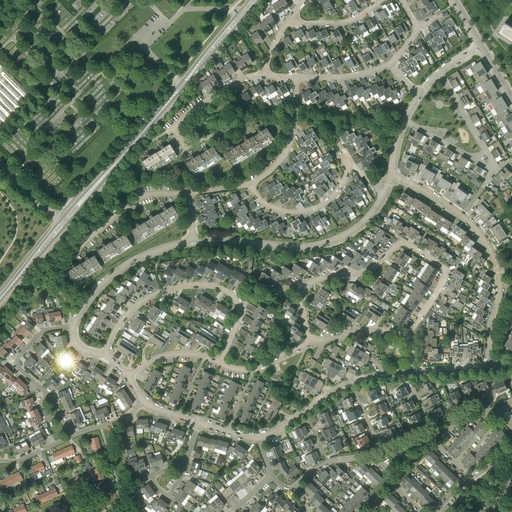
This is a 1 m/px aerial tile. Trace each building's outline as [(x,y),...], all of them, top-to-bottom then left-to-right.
[(284,11),(277,0),(275,0),(271,3),(270,3),(268,4),(270,8),(274,15),(277,13),(277,15),(284,11)] [(277,0),(284,11),(290,7),(285,0),(277,0)] [(346,0),(348,4),(344,6),(348,13),(352,11),(353,12),(359,9),(357,6),(354,0),(353,0),(346,0)] [(422,8),(429,3),(427,0),(420,0),(417,2),(420,9),(422,8)] [(329,1),(321,6),(324,12),(326,11),(328,14),(331,13),(332,15),(336,12),(329,1)] [(429,3),(422,8),(425,14),(431,11),(432,13),(438,10),(437,7),(434,8),(430,2),(429,3)] [(386,13),(388,16),(397,11),(400,10),(396,4),(394,5),(392,3),(386,6),(386,5),(382,7),(384,10),(386,13)] [(274,15),(270,8),(268,10),(271,16),(265,19),(266,21),(271,28),(277,24),(272,16),(274,15)] [(376,17),(378,20),(381,18),(382,20),(388,16),(386,13),(384,10),(379,13),(378,11),(374,14),(376,17)] [(443,21),(445,24),(446,26),(450,23),(452,27),(456,24),(451,17),(450,17),(448,15),(446,16),(447,19),(443,21)] [(378,20),(376,17),(371,20),(370,19),(366,21),(370,27),(373,25),(374,27),(380,24),(378,20)] [(271,28),(266,21),(260,24),(259,22),(256,23),(257,25),(261,31),(263,30),(265,34),(272,30),(271,28)] [(358,28),(362,34),(367,31),(368,33),(372,31),(370,27),(366,21),(362,23),(363,24),(358,28)] [(450,23),(446,26),(442,28),(444,32),(447,36),(448,38),(451,36),(456,34),(452,27),(450,23)] [(511,27),(504,23),(497,34),(511,42),(511,27)] [(261,31),(257,25),(254,26),(257,32),(251,35),(257,44),(263,41),(258,32),(261,31)] [(398,33),(399,35),(404,32),(405,34),(409,31),(405,25),(402,27),(401,25),(395,28),(398,33)] [(434,32),(436,35),(436,37),(440,34),(442,38),(447,36),(444,32),(442,28),(441,28),(439,26),(436,27),(438,30),(434,32)] [(362,34),(358,28),(352,31),(352,29),(348,31),(352,38),(355,36),(356,38),(362,34)] [(291,33),(295,39),(298,37),(299,39),(302,37),(305,41),(307,39),(305,36),(303,33),(301,29),(295,32),(295,31),(291,33)] [(317,36),(316,33),(314,29),(308,32),(307,31),(303,33),(305,36),(307,39),(311,37),(312,39),(317,36)] [(324,39),(330,36),(328,33),(326,29),(320,32),(319,31),(316,33),(317,36),(320,40),(323,38),(324,39)] [(330,36),(334,43),(343,37),(338,29),(333,33),(332,31),(328,33),(330,36)] [(295,39),(291,33),(287,35),(288,36),(283,40),(287,46),(293,43),(292,41),(295,39)] [(402,40),(399,35),(398,33),(394,36),(393,34),(388,37),(391,42),(392,44),(397,41),(398,42),(402,40)] [(435,43),(439,41),(441,45),(445,42),(442,38),(440,34),(436,37),(432,39),(434,42),(435,43)] [(439,41),(435,43),(431,46),(433,50),(437,48),(439,51),(443,49),(441,45),(439,41)] [(380,46),(384,52),(390,49),(391,51),(394,48),(392,44),(391,42),(387,44),(386,42),(380,46)] [(415,50),(417,53),(418,54),(422,52),(424,56),(428,54),(422,43),(419,44),(421,47),(415,50)] [(372,53),(376,59),(380,57),(379,55),(384,52),(380,46),(375,49),(376,51),(372,53)] [(243,59),(247,66),(253,62),(250,57),(252,56),(249,49),(246,51),(247,54),(242,57),(243,59)] [(418,54),(414,56),(417,61),(420,59),(422,62),(426,60),(424,56),(422,52),(418,54)] [(376,59),(372,53),(369,55),(368,53),(362,56),(366,63),(372,60),(373,61),(376,59)] [(419,64),(417,61),(414,56),(413,57),(411,54),(409,56),(410,59),(406,61),(408,64),(408,65),(412,63),(415,67),(419,64)] [(306,57),(308,62),(311,67),(316,64),(317,65),(321,63),(320,61),(317,56),(314,58),(313,57),(311,58),(309,55),(306,57)] [(334,64),(333,62),(328,55),(325,57),(326,58),(320,61),(321,63),(324,68),(329,65),(330,66),(334,64)] [(225,68),(230,76),(236,72),(234,69),(236,68),(233,61),(230,57),(227,58),(230,63),(224,67),(225,68)] [(347,65),(345,62),(343,58),(339,60),(338,58),(333,62),(334,64),(336,69),(342,65),(343,67),(346,65),(347,65)] [(233,61),(236,68),(239,66),(242,72),(248,68),(247,66),(243,59),(237,62),(236,60),(233,61)] [(345,62),(347,65),(346,65),(349,69),(355,66),(356,68),(359,65),(355,59),(352,61),(351,59),(345,62)] [(299,67),(298,65),(295,61),(292,63),(291,61),(285,64),(289,71),(294,68),(295,69),(299,67)] [(298,65),(299,67),(302,72),(307,69),(308,70),(312,68),(311,67),(308,62),(305,64),(304,62),(298,65)] [(471,64),(465,67),(467,70),(470,68),(473,74),(484,68),(480,62),(473,66),(471,64)] [(417,71),(415,67),(412,63),(408,65),(404,68),(407,72),(410,70),(412,74),(417,71)] [(215,70),(218,77),(221,75),(224,81),(230,77),(230,76),(225,68),(219,71),(217,69),(215,70)] [(484,68),(473,74),(479,83),(482,81),(480,78),(487,74),(484,68)] [(5,69),(0,74),(0,124),(30,94),(5,69)] [(208,79),(213,87),(219,83),(216,78),(218,77),(215,70),(212,72),(213,75),(207,78),(208,79)] [(463,80),(457,71),(451,75),(454,79),(449,82),(454,89),(461,85),(460,82),(463,80)] [(487,77),(482,81),(479,83),(475,85),(477,88),(481,86),(484,91),(494,85),(491,79),(489,80),(487,77)] [(213,87),(208,79),(202,83),(201,81),(196,84),(200,91),(203,89),(202,88),(204,87),(207,92),(214,88),(213,87)] [(365,90),(364,89),(362,86),(360,87),(359,86),(360,85),(359,83),(356,85),(358,89),(355,91),(357,95),(359,99),(363,96),(361,93),(365,90)] [(379,88),(378,86),(377,83),(373,86),(371,83),(369,84),(369,85),(370,87),(369,88),(372,92),(374,96),(378,94),(375,90),(379,88)] [(250,88),(254,95),(257,93),(258,94),(260,93),(262,97),(266,95),(264,91),(262,88),(260,84),(254,87),(253,86),(250,88)] [(276,91),(275,88),(272,84),(267,88),(266,86),(262,88),(264,91),(266,95),(270,93),(271,95),(276,91)] [(275,88),(276,91),(280,97),(289,91),(285,85),(279,88),(278,86),(275,88)] [(357,95),(355,91),(358,89),(356,85),(351,88),(349,85),(346,87),(353,97),(357,95)] [(386,89),(385,88),(383,85),(379,88),(375,90),(378,94),(380,98),(384,95),(382,91),(386,89)] [(494,85),(484,91),(487,97),(484,99),(485,102),(497,95),(496,92),(498,91),(494,85)] [(391,97),(389,93),(392,91),(392,89),(390,87),(386,89),(382,91),(384,95),(387,99),(391,97)] [(254,95),(250,88),(246,90),(247,92),(242,95),(246,102),(251,98),(250,97),(254,95)] [(369,88),(365,90),(361,93),(363,96),(366,101),(370,98),(368,94),(372,92),(369,88)] [(389,93),(391,97),(393,101),(399,97),(400,94),(396,88),(392,91),(389,93)] [(464,97),(460,100),(464,107),(472,102),(470,99),(473,98),(468,89),(461,92),(464,97)] [(311,92),(309,90),(304,93),(302,90),(300,92),(308,106),(312,103),(308,96),(312,94),(311,92)] [(316,92),(318,96),(322,102),(326,100),(324,96),(328,94),(327,92),(325,90),(320,92),(319,90),(316,92)] [(333,94),(332,91),(328,94),(324,96),(326,100),(328,104),(333,101),(330,98),(334,95),(333,94)] [(316,92),(312,94),(308,96),(312,103),(313,104),(317,101),(315,98),(318,96),(316,92)] [(341,106),(339,103),(337,99),(341,97),(340,96),(338,93),(334,95),(330,98),(333,101),(337,108),(341,106)] [(339,103),(341,106),(342,107),(346,105),(344,101),(347,99),(345,95),(341,97),(337,99),(339,103)] [(497,95),(485,102),(487,105),(491,103),(494,109),(504,102),(501,97),(499,98),(497,95)] [(504,102),(494,109),(497,114),(494,116),(496,119),(508,112),(506,109),(508,108),(504,102)] [(475,114),(470,117),(474,124),(482,119),(480,117),(483,115),(478,106),(472,110),(475,114)] [(508,112),(496,119),(498,123),(501,120),(504,126),(511,121),(511,115),(511,114),(509,115),(508,112)] [(491,134),(494,133),(493,131),(492,129),(488,123),(482,127),(485,132),(480,134),(484,142),(492,137),(491,134)] [(253,135),(261,149),(262,149),(275,140),(266,127),(261,130),(259,128),(257,129),(258,132),(253,135)] [(306,136),(308,138),(309,140),(312,137),(315,141),(319,139),(312,128),(310,130),(311,132),(306,136)] [(337,137),(339,140),(341,138),(344,144),(347,142),(349,141),(346,137),(350,135),(347,131),(337,137)] [(424,135),(417,131),(413,137),(409,135),(407,140),(417,146),(424,135)] [(353,139),(357,137),(354,133),(350,135),(346,137),(349,141),(351,145),(354,144),(355,143),(353,139)] [(359,141),(363,138),(361,134),(357,137),(353,139),(355,143),(358,147),(360,145),(362,144),(359,141)] [(239,144),(248,157),(261,149),(253,135),(247,139),(246,136),(243,138),(245,140),(239,144)] [(364,148),(368,146),(366,142),(370,140),(367,136),(363,138),(359,141),(362,144),(364,148)] [(312,137),(309,140),(305,142),(306,145),(307,146),(311,144),(313,148),(317,145),(315,141),(312,137)] [(438,144),(431,140),(428,145),(425,144),(422,149),(432,155),(438,144)] [(501,152),(504,150),(499,141),(492,145),(495,149),(491,152),(495,159),(503,154),(501,152)] [(155,152),(163,165),(177,156),(168,143),(163,147),(161,144),(158,146),(160,148),(155,152)] [(248,157),(239,144),(239,143),(234,147),(232,144),(230,146),(231,148),(226,152),(234,166),(248,157)] [(311,144),(307,146),(303,149),(306,153),(309,151),(311,154),(315,152),(313,148),(311,144)] [(200,154),(208,167),(222,158),(213,145),(207,149),(206,146),(203,148),(205,150),(200,154)] [(369,156),(373,154),(377,151),(374,147),(371,149),(368,146),(364,148),(367,152),(369,156)] [(453,152),(446,148),(443,154),(440,152),(437,157),(447,163),(453,152)] [(309,159),(306,153),(303,149),(300,150),(302,153),(297,156),(298,159),(299,160),(303,158),(305,161),(309,159)] [(163,165),(155,152),(155,151),(149,155),(147,153),(145,154),(147,157),(141,160),(150,174),(163,165)] [(329,163),(331,162),(334,160),(331,155),(333,153),(332,151),(321,157),(323,161),(327,159),(329,163)] [(367,163),(371,160),(375,158),(373,154),(369,156),(367,152),(365,153),(362,155),(365,159),(367,163)] [(208,167),(200,154),(199,153),(194,157),(192,154),(190,156),(191,158),(186,162),(195,176),(208,167)] [(406,163),(404,168),(409,171),(414,160),(409,158),(409,156),(405,154),(401,161),(406,163)] [(468,161),(461,157),(458,162),(455,161),(452,166),(462,172),(468,161)] [(295,162),(300,170),(302,174),(310,169),(305,161),(303,158),(299,160),(295,162)] [(328,169),(329,168),(332,167),(329,163),(327,159),(323,161),(319,164),(322,168),(326,165),(328,169)] [(364,160),(361,161),(364,166),(361,168),(363,171),(373,164),(371,160),(367,163),(365,159),(364,160)] [(414,160),(409,171),(415,173),(417,169),(420,170),(422,166),(423,164),(420,163),(414,160)] [(300,170),(295,162),(294,163),(293,161),(292,161),(290,162),(292,165),(288,167),(290,172),(294,170),(296,173),(300,170)] [(326,176),(328,175),(330,173),(328,169),(326,165),(322,168),(318,170),(320,174),(324,172),(326,176)] [(483,169),(476,165),(473,171),(470,169),(467,174),(477,180),(483,169)] [(426,179),(430,171),(425,168),(422,166),(420,170),(419,172),(422,173),(421,176),(426,179)] [(498,174),(504,180),(511,173),(505,167),(498,174)] [(439,176),(430,171),(426,179),(432,182),(433,179),(436,181),(439,176)] [(325,182),(326,182),(329,180),(326,176),(324,172),(320,174),(316,177),(319,181),(322,179),(325,182)] [(504,180),(498,174),(492,180),(498,186),(504,180)] [(442,188),(447,181),(442,177),(439,176),(436,181),(438,182),(437,185),(442,188)] [(360,186),(362,190),(366,187),(361,179),(360,180),(358,178),(356,179),(357,182),(353,184),(355,187),(356,188),(360,186)] [(317,188),(321,185),(323,189),(324,188),(327,187),(325,182),(322,179),(319,181),(315,183),(317,188)] [(271,194),(274,192),(275,191),(273,188),(277,185),(274,181),(264,188),(265,190),(268,189),(271,194)] [(452,184),(447,181),(442,188),(447,192),(449,189),(452,191),(455,186),(452,184)] [(273,188),(275,191),(278,195),(281,194),(282,193),(280,189),(283,187),(281,183),(277,185),(273,188)] [(280,189),(282,193),(284,197),(287,195),(288,195),(286,191),(290,189),(287,184),(283,187),(280,189)] [(452,195),(457,199),(463,191),(458,188),(459,186),(456,184),(455,186),(452,191),(454,193),(452,195)] [(321,185),(317,188),(313,190),(316,194),(319,192),(321,196),(326,193),(323,189),(321,185)] [(286,191),(288,195),(291,199),(295,196),(293,192),(296,190),(294,186),(290,189),(286,191)] [(358,193),(360,196),(364,194),(362,190),(360,186),(356,188),(352,191),(353,194),(354,195),(358,193)] [(293,192),(295,196),(297,200),(302,198),(299,194),(303,192),(300,188),(296,190),(293,192)] [(467,202),(471,197),(468,195),(463,191),(457,199),(462,202),(464,200),(467,202)] [(507,191),(501,194),(503,196),(504,196),(508,204),(511,202),(511,199),(507,191)] [(405,203),(409,196),(404,192),(399,199),(405,203)] [(233,206),(234,205),(238,202),(243,199),(242,196),(239,198),(236,193),(232,196),(234,199),(230,201),(233,206)] [(350,197),(353,202),(356,200),(358,203),(363,201),(360,196),(358,193),(354,195),(350,197)] [(207,203),(210,207),(213,204),(218,202),(215,197),(211,200),(209,196),(205,199),(207,203)] [(349,204),(351,208),(355,205),(353,202),(350,197),(349,198),(348,196),(347,196),(345,197),(347,200),(342,202),(344,205),(345,206),(349,204)] [(415,199),(409,196),(405,203),(410,206),(411,205),(415,199)] [(415,199),(411,205),(416,208),(421,201),(416,198),(415,199)] [(421,201),(416,208),(422,212),(426,205),(421,201)] [(238,202),(234,205),(236,208),(232,211),(235,215),(239,212),(243,210),(241,206),(238,202)] [(207,203),(206,204),(203,205),(206,210),(204,212),(205,215),(207,214),(211,211),(216,208),(213,204),(210,207),(207,203)] [(157,213),(165,226),(166,227),(180,218),(171,204),(165,208),(164,205),(161,207),(163,209),(157,213)] [(241,206),(243,210),(239,212),(241,216),(246,214),(252,210),(250,207),(248,209),(245,204),(242,205),(241,206)] [(341,209),(344,213),(347,211),(349,214),(354,212),(351,208),(349,204),(345,206),(341,209)] [(481,204),(474,211),(479,216),(486,209),(481,204)] [(426,205),(422,212),(427,215),(431,209),(432,208),(426,205)] [(346,216),(344,213),(341,209),(340,209),(338,207),(336,208),(337,211),(333,213),(336,218),(339,216),(341,219),(346,216)] [(436,213),(431,209),(427,215),(426,216),(432,220),(436,213)] [(486,209),(479,216),(484,221),(492,214),(486,209)] [(211,211),(207,214),(209,218),(211,222),(215,219),(219,217),(217,213),(213,215),(211,211)] [(165,226),(157,213),(157,212),(151,216),(150,213),(147,215),(149,218),(144,221),(152,234),(152,235),(165,226)] [(395,225),(398,221),(392,217),(394,215),(391,213),(386,222),(391,225),(392,223),(395,225)] [(436,213),(432,220),(437,223),(442,216),(436,213)] [(246,214),(241,216),(243,220),(240,222),(242,226),(247,224),(250,221),(248,218),(246,214)] [(248,218),(250,221),(247,224),(249,228),(253,225),(257,223),(255,219),(252,215),(249,217),(248,218)] [(321,219),(321,217),(319,215),(314,218),(312,215),(310,217),(316,227),(320,225),(318,221),(321,219)] [(318,221),(320,225),(322,229),(327,226),(325,223),(328,221),(326,216),(321,219),(318,221)] [(442,216),(437,223),(442,227),(447,220),(442,216)] [(257,223),(253,225),(256,229),(260,227),(263,225),(261,221),(259,217),(256,218),(255,219),(257,223)] [(215,219),(211,222),(209,218),(208,219),(205,220),(207,224),(205,226),(206,229),(209,227),(210,228),(218,224),(215,219)] [(263,225),(260,227),(262,231),(270,226),(269,225),(272,223),(271,221),(270,221),(268,222),(265,218),(263,220),(261,221),(263,225)] [(292,225),(290,227),(293,233),(296,231),(297,234),(301,231),(297,225),(301,223),(300,221),(299,219),(294,222),(292,219),(289,221),(292,225)] [(152,234),(144,221),(143,220),(138,224),(136,221),(133,223),(135,226),(129,229),(138,243),(152,234)] [(269,225),(270,226),(274,233),(278,231),(276,227),(280,224),(279,223),(277,220),(272,223),(269,225)] [(297,225),(301,231),(302,233),(310,228),(305,220),(301,223),(297,225)] [(447,220),(442,227),(448,230),(452,223),(447,220)] [(406,226),(398,221),(395,225),(399,227),(397,230),(402,233),(403,231),(406,226)] [(276,227),(278,231),(281,235),(285,232),(283,229),(286,226),(284,222),(280,224),(276,227)] [(499,223),(490,229),(494,235),(503,230),(499,223)] [(406,226),(403,231),(408,234),(409,232),(412,234),(415,229),(407,224),(406,226)] [(457,235),(461,228),(456,225),(451,232),(457,235)] [(379,228),(375,235),(387,243),(390,239),(386,237),(386,238),(384,237),(387,233),(383,230),(379,228)] [(461,228),(457,235),(462,239),(465,235),(467,232),(461,228)] [(412,234),(416,236),(414,238),(419,241),(425,233),(422,231),(421,233),(415,229),(412,234)] [(503,230),(494,235),(498,241),(507,236),(503,230)] [(110,241),(118,254),(118,255),(132,246),(123,232),(118,236),(116,233),(113,235),(115,238),(110,241)] [(374,234),(372,237),(375,239),(373,243),(375,244),(378,247),(381,242),(383,243),(382,244),(385,246),(387,243),(375,235),(374,234)] [(465,235),(462,239),(460,242),(465,245),(470,238),(465,235)] [(430,245),(433,241),(425,236),(421,242),(426,245),(427,243),(430,245)] [(475,242),(470,238),(465,245),(471,249),(468,253),(475,242)] [(118,254),(110,241),(104,244),(102,242),(100,243),(101,246),(96,249),(105,263),(118,254)] [(373,243),(369,241),(365,248),(375,254),(378,251),(374,249),(374,250),(372,248),(375,244),(373,243)] [(433,241),(430,245),(434,248),(433,250),(437,253),(439,250),(442,246),(442,245),(440,243),(439,244),(433,241)] [(475,242),(468,253),(473,257),(477,250),(472,247),(476,242),(475,242)] [(375,254),(365,248),(362,245),(358,252),(363,255),(363,256),(366,258),(369,254),(371,255),(370,256),(373,258),(375,254)] [(446,258),(448,253),(450,251),(442,246),(439,250),(442,253),(441,255),(445,258),(446,258)] [(363,255),(358,252),(355,250),(351,257),(357,261),(363,266),(366,262),(362,260),(362,261),(360,260),(363,256),(363,255)] [(477,250),(473,257),(478,260),(476,263),(483,253),(477,250)] [(399,257),(407,262),(410,257),(403,252),(399,257)] [(448,253),(446,258),(449,260),(447,262),(452,265),(454,263),(458,265),(463,257),(459,255),(456,258),(448,253)] [(483,253),(476,263),(482,267),(486,260),(481,256),(483,254),(483,253)] [(79,263),(87,276),(88,276),(101,268),(93,254),(87,258),(86,255),(83,257),(85,259),(79,263)] [(357,261),(351,257),(346,255),(342,261),(348,265),(350,260),(352,262),(351,263),(355,265),(357,261)] [(348,265),(342,261),(336,257),(331,264),(335,266),(336,267),(339,263),(341,264),(340,265),(343,267),(346,264),(347,265),(348,265)] [(401,269),(406,273),(408,270),(404,268),(407,262),(399,257),(396,263),(403,267),(401,269)] [(335,266),(331,264),(324,259),(320,266),(324,269),(323,269),(325,270),(328,265),(330,267),(329,268),(332,270),(335,266)] [(87,276),(79,263),(79,262),(73,266),(72,263),(69,265),(71,267),(65,271),(74,285),(87,276)] [(206,268),(203,273),(206,275),(209,271),(213,273),(215,269),(217,266),(210,262),(206,268)] [(219,278),(226,267),(219,262),(217,266),(215,269),(218,272),(215,276),(219,278)] [(324,269),(320,266),(313,262),(309,269),(314,272),(317,268),(319,269),(318,270),(321,272),(323,269),(324,269)] [(195,270),(192,275),(195,277),(198,272),(202,275),(203,273),(206,268),(199,264),(195,270)] [(291,271),(296,275),(298,275),(300,272),(305,275),(307,271),(295,264),(291,271)] [(426,269),(435,275),(438,270),(429,264),(426,269)] [(185,272),(181,278),(184,280),(187,275),(191,277),(192,275),(195,270),(189,266),(185,272)] [(387,271),(395,276),(398,271),(390,266),(387,271)] [(168,283),(171,279),(176,271),(169,267),(164,274),(168,276),(165,281),(168,283)] [(230,276),(233,271),(226,267),(219,278),(222,281),(225,276),(229,278),(230,276)] [(280,273),(286,277),(287,278),(290,274),(294,278),(296,275),(291,271),(285,267),(280,273)] [(181,278),(185,272),(178,268),(176,271),(171,279),(173,281),(176,276),(180,279),(181,278)] [(233,271),(230,276),(233,278),(230,283),(234,285),(241,274),(234,269),(233,271)] [(270,276),(275,280),(276,281),(279,277),(284,280),(286,277),(280,273),(274,269),(270,276)] [(432,280),(435,275),(426,269),(423,274),(432,280)] [(454,277),(459,281),(460,278),(463,279),(465,275),(457,269),(452,276),(454,277)] [(149,285),(151,282),(148,280),(148,281),(146,280),(149,275),(147,274),(148,272),(145,270),(139,279),(149,285)] [(395,276),(387,271),(384,277),(391,282),(395,276)] [(273,283),(275,280),(270,276),(263,272),(259,279),(265,284),(267,281),(270,284),(271,282),(273,283)] [(241,274),(234,285),(237,288),(240,283),(244,285),(248,278),(241,274)] [(432,280),(423,274),(420,279),(429,284),(432,280)] [(487,283),(491,285),(489,283),(492,278),(485,274),(481,279),(487,283)] [(451,282),(452,282),(457,286),(459,283),(461,284),(464,280),(463,279),(460,278),(459,281),(454,277),(451,282)] [(139,279),(135,285),(140,289),(143,285),(144,286),(144,287),(147,289),(149,285),(139,279)] [(484,288),(491,292),(488,290),(491,285),(487,283),(481,279),(484,281),(481,286),(484,288)] [(416,286),(425,292),(429,287),(420,281),(416,286)] [(377,287),(385,292),(388,286),(380,282),(377,287)] [(452,282),(450,286),(457,291),(458,289),(460,290),(463,285),(461,284),(459,283),(457,286),(452,282)] [(141,290),(140,289),(135,285),(131,283),(127,290),(132,293),(135,289),(137,290),(136,291),(139,293),(141,290)] [(354,294),(359,286),(354,283),(349,291),(354,294)] [(365,294),(369,289),(366,287),(365,290),(359,286),(354,294),(360,298),(362,299),(365,294)] [(413,291),(423,296),(425,292),(416,286),(413,291)] [(457,291),(450,286),(447,291),(450,293),(449,296),(454,299),(457,294),(456,293),(457,291)] [(119,294),(124,298),(127,293),(129,295),(128,296),(131,298),(134,294),(132,293),(127,290),(124,287),(119,294)] [(385,292),(377,287),(374,292),(382,297),(385,292)] [(319,294),(327,299),(329,300),(332,295),(337,298),(339,295),(328,289),(327,291),(322,288),(319,294)] [(483,295),(490,299),(487,298),(491,292),(484,288),(480,294),(483,295)] [(410,295),(420,301),(423,296),(413,291),(410,295)] [(124,298),(119,294),(116,292),(111,299),(114,300),(116,302),(119,304),(122,300),(124,301),(123,302),(126,304),(129,300),(124,298)] [(327,299),(319,294),(315,299),(319,301),(316,306),(322,309),(324,305),(323,304),(327,299)] [(195,300),(190,308),(193,309),(195,306),(201,310),(208,299),(202,295),(198,301),(195,300)] [(417,306),(420,301),(410,295),(408,300),(417,306)] [(479,301),(486,305),(490,299),(483,295),(479,301)] [(179,307),(184,299),(179,296),(176,301),(174,299),(170,305),(173,307),(174,304),(179,307)] [(454,299),(449,296),(447,298),(444,296),(441,300),(452,307),(454,304),(452,302),(454,299)] [(106,305),(116,312),(119,308),(116,306),(115,307),(113,306),(116,302),(114,300),(111,299),(111,298),(106,305)] [(184,299),(179,307),(185,311),(188,306),(190,308),(195,300),(193,298),(190,303),(184,299)] [(208,299),(201,310),(209,315),(215,304),(212,303),(213,302),(208,299)] [(288,310),(290,307),(293,303),(287,299),(283,306),(288,310)] [(417,306),(408,300),(405,305),(414,311),(417,306)] [(452,307),(441,300),(439,304),(443,307),(442,310),(447,313),(448,314),(452,307)] [(254,311),(257,306),(249,301),(246,307),(254,311)] [(476,306),(486,312),(483,310),(486,305),(479,301),(476,306)] [(215,304),(209,315),(212,317),(214,314),(218,317),(220,314),(225,306),(219,303),(219,304),(216,302),(215,304)] [(150,311),(159,316),(162,311),(165,313),(167,310),(156,303),(154,306),(154,305),(150,311)] [(439,304),(437,303),(434,308),(438,310),(437,313),(444,317),(447,313),(442,310),(443,307),(439,304)] [(101,311),(102,311),(107,315),(106,315),(107,315),(110,311),(112,312),(111,313),(114,315),(116,312),(106,305),(104,308),(102,306),(99,310),(101,311)] [(256,311),(263,315),(266,317),(269,311),(266,310),(260,305),(256,311)] [(371,318),(377,310),(369,305),(366,309),(368,311),(366,315),(371,318)] [(397,309),(408,317),(411,312),(400,305),(397,309)] [(225,306),(220,314),(225,318),(230,310),(225,306)] [(481,316),(485,319),(482,317),(486,312),(476,306),(478,308),(475,313),(481,316)] [(291,317),(293,314),(295,310),(290,307),(288,310),(285,314),(291,317)] [(46,319),(44,310),(44,308),(41,308),(42,314),(36,315),(36,313),(32,314),(34,321),(37,320),(37,323),(44,322),(43,319),(46,319)] [(44,310),(46,319),(49,318),(49,321),(55,320),(54,312),(53,308),(44,310)] [(54,312),(55,320),(62,319),(61,316),(64,316),(62,309),(59,309),(60,311),(54,312)] [(346,321),(351,313),(345,309),(340,317),(346,321)] [(396,316),(405,321),(408,317),(397,309),(393,314),(396,316)] [(377,310),(371,318),(377,322),(380,316),(383,317),(386,312),(384,310),(382,313),(377,310)] [(97,318),(107,325),(109,321),(106,319),(106,320),(104,319),(106,315),(107,315),(102,311),(101,311),(97,318)] [(152,323),(157,326),(159,324),(158,323),(161,318),(159,316),(150,311),(147,316),(154,320),(152,323)] [(255,318),(260,320),(263,315),(256,311),(253,316),(255,318)] [(360,317),(361,314),(358,313),(356,316),(351,313),(346,321),(351,324),(355,318),(357,320),(360,317)] [(475,320),(482,324),(485,319),(481,316),(475,313),(472,318),(475,320)] [(250,324),(253,319),(246,314),(242,319),(250,324)] [(293,325),(295,322),(298,318),(293,314),(291,317),(288,322),(293,325)] [(319,326),(324,318),(318,314),(313,322),(319,326)] [(324,318),(319,326),(324,329),(328,323),(330,325),(334,319),(331,318),(326,314),(324,318)] [(433,328),(439,328),(439,320),(441,317),(437,315),(436,317),(434,315),(432,320),(429,319),(429,325),(433,325),(433,328)] [(405,321),(396,316),(393,320),(402,326),(405,321)] [(24,326),(30,332),(34,327),(32,325),(34,323),(29,318),(26,321),(28,322),(24,326)] [(97,318),(92,324),(98,328),(101,324),(102,325),(102,326),(105,328),(107,325),(97,318)] [(134,323),(143,328),(146,323),(138,318),(134,323)] [(252,323),(259,328),(263,322),(260,320),(255,318),(252,323)] [(482,324),(475,320),(471,325),(466,322),(464,325),(472,331),(474,327),(478,330),(482,324)] [(296,333),(298,330),(301,325),(295,322),(293,325),(291,329),(296,333)] [(133,334),(139,337),(141,335),(139,334),(143,328),(134,323),(131,328),(135,331),(133,334)] [(252,331),(256,333),(259,328),(252,323),(248,329),(252,331)] [(98,328),(92,324),(88,331),(98,338),(101,334),(97,332),(97,333),(95,332),(98,328)] [(30,332),(24,326),(22,325),(16,331),(21,336),(23,334),(26,336),(30,332)] [(178,326),(174,333),(171,338),(174,340),(175,337),(181,340),(186,333),(182,330),(180,329),(181,328),(179,327),(178,326)] [(201,342),(206,334),(208,331),(203,328),(201,331),(199,335),(196,333),(195,336),(191,341),(194,343),(196,339),(201,342)] [(191,341),(195,336),(192,334),(193,332),(188,329),(186,333),(181,340),(186,344),(188,339),(191,341)] [(298,330),(296,333),(294,337),(299,340),(303,333),(298,330)] [(21,336),(16,331),(14,334),(15,335),(11,339),(17,345),(22,340),(19,338),(21,336)] [(161,336),(156,344),(161,348),(168,336),(171,338),(174,333),(172,331),(170,334),(168,333),(167,336),(163,333),(162,335),(161,336)] [(248,336),(255,341),(259,335),(256,333),(252,331),(248,336)] [(156,344),(161,336),(156,333),(154,335),(152,334),(150,337),(147,342),(149,344),(151,341),(156,344)] [(211,338),(206,334),(201,342),(206,346),(211,338)] [(248,343),(252,346),(255,341),(248,336),(245,341),(248,343)] [(122,352),(127,344),(122,341),(123,339),(120,338),(116,344),(118,346),(117,349),(122,352)] [(211,338),(206,346),(212,349),(217,341),(211,338)] [(17,345),(11,339),(7,344),(6,342),(4,345),(9,349),(11,347),(13,350),(17,345)] [(66,340),(58,341),(58,346),(56,347),(57,353),(58,355),(65,349),(64,345),(67,345),(66,340)] [(37,347),(43,353),(47,349),(49,351),(51,348),(45,343),(43,345),(41,343),(37,347)] [(248,343),(244,349),(251,353),(255,348),(252,346),(248,343)] [(347,348),(358,354),(363,345),(359,343),(356,348),(351,345),(350,346),(349,345),(347,348)] [(437,349),(437,343),(432,343),(432,346),(427,346),(427,351),(429,351),(434,351),(434,349),(437,349)] [(127,356),(132,348),(127,344),(122,352),(127,356)] [(473,346),(473,348),(477,348),(477,354),(482,353),(482,347),(479,348),(479,344),(473,344),(473,346)] [(9,349),(4,345),(2,347),(0,346),(0,345),(0,353),(5,358),(10,354),(7,351),(9,349)] [(363,345),(358,354),(369,360),(370,357),(369,357),(370,355),(364,352),(367,348),(363,345)] [(456,356),(456,351),(458,351),(458,348),(458,346),(453,347),(453,350),(450,351),(451,357),(456,356)] [(468,346),(468,347),(469,350),(472,350),(472,356),(477,355),(477,354),(477,348),(473,348),(473,346),(468,346)] [(35,356),(43,364),(44,365),(47,362),(40,356),(43,353),(37,347),(34,350),(37,353),(35,356)] [(463,347),(458,348),(458,351),(456,351),(456,356),(456,358),(461,357),(461,353),(464,353),(463,347)] [(463,347),(464,353),(466,353),(467,357),(472,357),(472,356),(472,350),(469,350),(468,347),(463,347)] [(132,348),(127,356),(132,359),(135,355),(137,356),(141,351),(138,349),(137,351),(132,348)] [(358,354),(347,348),(345,351),(347,352),(346,354),(351,357),(349,361),(353,363),(358,354)] [(65,349),(58,355),(60,357),(62,355),(66,359),(72,354),(69,350),(67,352),(65,349)] [(251,353),(244,349),(241,354),(248,358),(251,353)] [(438,349),(437,349),(434,349),(434,351),(429,351),(429,357),(430,357),(436,357),(436,354),(438,354),(438,349)] [(66,365),(68,368),(75,362),(73,360),(76,357),(72,354),(66,359),(63,361),(67,365),(66,365)] [(369,360),(358,354),(353,363),(357,366),(359,361),(365,364),(366,362),(367,363),(369,360)] [(27,360),(33,366),(36,368),(39,364),(41,366),(43,364),(35,356),(33,358),(31,356),(27,360)] [(335,368),(339,359),(335,357),(333,361),(328,358),(327,360),(325,359),(324,362),(335,368)] [(339,359),(335,368),(345,374),(347,371),(345,370),(346,368),(341,366),(344,361),(339,359)] [(33,366),(27,360),(24,363),(30,369),(33,366)] [(67,369),(66,369),(68,371),(70,370),(72,371),(74,373),(73,374),(76,376),(83,365),(78,362),(77,365),(75,362),(68,368),(67,369)] [(335,368),(324,362),(322,365),(324,366),(323,367),(328,370),(326,375),(330,377),(335,368)] [(0,372),(3,376),(9,369),(4,365),(2,368),(0,366),(0,372)] [(83,365),(76,376),(80,378),(81,377),(84,379),(88,372),(86,370),(87,367),(83,365)] [(179,369),(191,374),(191,373),(189,372),(191,368),(184,365),(182,368),(180,367),(179,369)] [(88,372),(84,379),(86,380),(88,377),(92,380),(95,377),(99,369),(95,366),(91,373),(88,372)] [(345,374),(335,368),(330,377),(334,379),(336,375),(341,377),(342,376),(344,377),(345,374)] [(9,383),(14,378),(11,376),(14,373),(9,369),(3,376),(8,379),(6,381),(9,383)] [(99,369),(95,377),(99,379),(97,383),(99,384),(104,377),(101,376),(104,372),(99,369)] [(150,372),(161,378),(162,376),(160,375),(161,372),(154,369),(153,372),(151,371),(150,372)] [(191,374),(179,369),(178,371),(181,372),(179,375),(186,378),(188,375),(190,376),(191,374)] [(203,376),(210,380),(212,377),(214,378),(215,376),(204,370),(203,372),(205,373),(203,376)] [(311,381),(316,372),(312,370),(310,375),(304,372),(304,373),(302,372),(300,375),(311,381)] [(48,371),(46,373),(42,377),(45,379),(50,373),(48,371)] [(51,372),(50,373),(45,379),(47,381),(45,383),(49,387),(56,378),(57,378),(54,375),(55,375),(52,372),(51,372)] [(161,378),(150,372),(149,374),(151,375),(150,378),(156,382),(158,379),(160,380),(161,378)] [(316,372),(311,381),(322,387),(324,384),(322,384),(323,382),(318,379),(320,375),(316,372)] [(186,378),(179,375),(178,378),(175,377),(174,379),(179,381),(186,384),(186,383),(184,382),(186,378)] [(311,381),(300,375),(299,378),(300,379),(299,381),(305,384),(302,388),(306,390),(311,381)] [(104,377),(99,384),(102,386),(103,384),(108,386),(112,379),(108,376),(106,379),(104,377)] [(210,380),(203,376),(202,380),(200,379),(199,380),(210,386),(211,384),(209,383),(210,380)] [(15,389),(16,388),(17,388),(22,382),(18,377),(15,380),(14,378),(9,383),(15,389)] [(56,378),(49,387),(52,390),(54,388),(57,390),(57,389),(63,384),(60,382),(56,378)] [(156,382),(150,378),(148,382),(146,381),(145,382),(156,388),(157,386),(155,385),(156,382)] [(65,382),(63,384),(57,389),(59,392),(58,393),(60,398),(68,395),(66,389),(68,388),(67,386),(73,384),(68,379),(65,382)] [(112,379),(108,386),(106,389),(113,393),(115,390),(119,387),(115,384),(117,382),(112,379)] [(230,385),(237,389),(238,385),(240,387),(241,385),(230,379),(229,381),(231,382),(230,385)] [(253,383),(264,389),(265,387),(263,386),(265,383),(258,379),(256,383),(254,382),(253,383)] [(210,386),(199,380),(198,382),(200,383),(199,386),(205,389),(207,387),(209,388),(210,386)] [(186,384),(179,381),(177,384),(175,383),(174,385),(185,390),(186,389),(184,388),(186,384)] [(322,387),(311,381),(306,390),(310,393),(313,388),(318,391),(319,389),(321,390),(322,387)] [(477,381),(473,383),(475,389),(478,387),(481,395),(487,392),(486,389),(488,387),(486,382),(483,383),(482,382),(478,384),(477,381)] [(503,381),(494,385),(498,393),(507,389),(503,381)] [(16,388),(15,389),(14,390),(18,394),(19,393),(22,395),(27,390),(25,388),(27,386),(22,382),(17,388),(16,388)] [(156,388),(145,382),(144,384),(146,385),(145,388),(152,392),(153,389),(155,390),(156,388)] [(424,388),(421,389),(423,393),(428,391),(430,394),(436,391),(434,388),(433,388),(430,382),(423,385),(424,388)] [(264,389),(253,383),(252,385),(254,386),(253,389),(260,393),(261,390),(263,391),(264,389)] [(469,383),(462,386),(467,397),(474,393),(469,383)] [(185,390),(174,385),(173,386),(175,388),(174,390),(181,394),(183,391),(185,392),(185,390)] [(237,389),(230,385),(228,388),(226,387),(224,386),(223,388),(225,389),(236,395),(237,393),(235,392),(237,389)] [(120,386),(119,387),(115,390),(117,392),(116,393),(119,398),(126,393),(123,388),(122,389),(120,386)] [(210,392),(205,389),(199,386),(198,388),(200,389),(198,392),(205,395),(207,392),(209,393),(210,392)] [(398,399),(391,403),(392,406),(402,401),(401,398),(409,394),(405,386),(396,390),(398,394),(396,395),(398,399)] [(225,395),(232,399),(233,395),(236,396),(236,395),(225,389),(224,391),(226,392),(225,395)] [(260,393),(253,389),(251,393),(249,392),(248,393),(259,399),(260,397),(258,396),(260,393)] [(376,389),(368,392),(370,397),(371,396),(373,401),(379,398),(380,401),(388,397),(386,393),(382,395),(381,392),(378,393),(376,389)] [(181,394),(174,390),(172,394),(170,392),(170,393),(169,394),(181,400),(181,398),(179,397),(181,394)] [(458,391),(450,394),(454,402),(461,399),(458,391)] [(205,395),(198,392),(196,395),(194,394),(194,396),(203,400),(205,395)] [(126,393),(119,398),(122,403),(130,398),(126,393)] [(259,399),(248,393),(248,394),(250,396),(248,399),(255,402),(256,399),(259,400),(259,399)] [(181,400),(169,394),(168,396),(171,397),(169,400),(176,404),(178,400),(180,401),(181,400)] [(68,395),(60,398),(63,404),(71,400),(68,395)] [(220,399),(224,401),(231,405),(232,403),(230,402),(232,399),(225,395),(223,398),(221,397),(220,399)] [(431,397),(426,399),(429,405),(433,403),(433,404),(440,401),(439,398),(437,398),(435,395),(431,397)] [(203,400),(194,396),(193,397),(195,398),(193,402),(200,405),(203,400)] [(26,409),(32,406),(31,404),(34,403),(32,397),(24,400),(21,402),(23,407),(24,407),(26,409)] [(345,404),(343,405),(345,409),(353,405),(352,402),(354,402),(351,397),(343,401),(345,404)] [(130,398),(122,403),(125,408),(124,409),(126,412),(131,408),(129,406),(133,403),(130,398)] [(272,403),(280,407),(282,402),(274,398),(272,403)] [(255,402),(248,399),(246,402),(244,401),(243,403),(255,408),(256,407),(253,405),(255,402)] [(71,400),(63,404),(65,409),(69,408),(70,410),(76,408),(74,405),(73,406),(71,400)] [(412,400),(403,404),(406,412),(415,407),(412,400)] [(107,401),(99,405),(101,409),(104,417),(109,415),(109,413),(112,412),(109,406),(107,401)] [(231,405),(224,401),(223,404),(221,403),(220,405),(231,410),(232,409),(230,408),(231,405)] [(200,405),(193,402),(192,405),(190,404),(189,406),(200,411),(201,410),(199,408),(200,405)] [(255,408),(243,403),(243,404),(245,405),(243,408),(250,412),(252,409),(254,410),(255,408)] [(280,407),(272,403),(269,408),(277,412),(280,407)] [(383,403),(375,407),(378,414),(380,412),(381,415),(389,411),(386,405),(384,406),(383,403)] [(231,410),(220,405),(219,407),(221,408),(220,411),(227,414),(228,411),(230,412),(231,410)] [(32,406),(26,409),(27,412),(26,413),(28,418),(39,414),(37,408),(33,409),(32,406)] [(76,408),(70,410),(71,413),(69,414),(72,419),(80,416),(78,410),(77,411),(76,408)] [(254,414),(250,412),(243,408),(242,410),(244,411),(243,415),(250,418),(251,415),(254,416),(254,414)] [(277,412),(269,408),(267,413),(275,417),(277,412)] [(353,408),(345,412),(350,422),(361,417),(357,410),(354,411),(353,408)] [(435,410),(432,411),(435,418),(437,417),(439,420),(445,417),(440,408),(435,410)] [(104,417),(101,409),(95,411),(95,412),(92,413),(95,419),(98,418),(98,419),(104,417)] [(227,414),(220,411),(218,414),(216,413),(215,415),(226,420),(227,418),(225,417),(227,414)] [(511,414),(511,415),(511,414),(506,411),(500,418),(504,422),(511,429),(511,414)] [(326,426),(332,423),(327,412),(318,416),(322,424),(325,423),(326,426)] [(275,417),(267,413),(265,418),(272,422),(275,417)] [(418,413),(409,417),(412,425),(422,420),(418,413)] [(39,414),(28,418),(31,424),(30,424),(31,427),(33,426),(39,423),(38,421),(41,419),(39,414)] [(250,418),(243,415),(241,418),(239,417),(238,419),(241,420),(243,421),(249,424),(250,422),(248,421),(250,418)] [(80,416),(72,419),(74,425),(76,424),(77,427),(83,425),(82,422),(80,416)] [(387,416),(376,421),(379,427),(390,422),(387,416)] [(134,427),(133,427),(134,433),(137,433),(137,428),(143,428),(143,419),(137,420),(137,427),(134,427)] [(143,419),(143,428),(149,428),(149,431),(151,431),(152,425),(149,425),(149,419),(143,419)] [(477,426),(483,432),(485,430),(485,431),(488,428),(480,420),(478,422),(479,423),(477,426)] [(3,421),(0,422),(0,429),(3,428),(4,430),(10,428),(9,426),(9,425),(6,427),(3,421)] [(152,425),(151,431),(153,431),(154,430),(159,432),(162,423),(156,421),(155,426),(152,425)] [(357,422),(349,426),(352,432),(355,430),(357,434),(365,430),(362,423),(359,425),(357,422)] [(162,423),(159,432),(165,434),(164,436),(167,437),(169,431),(166,430),(168,425),(162,423)] [(332,423),(326,426),(328,429),(322,432),(326,440),(337,436),(335,431),(338,430),(336,426),(334,427),(332,423)] [(133,427),(134,427),(133,426),(127,427),(128,431),(125,432),(126,437),(129,437),(128,436),(135,435),(134,433),(133,427)] [(295,439),(294,439),(295,442),(304,439),(303,436),(308,433),(305,426),(295,431),(295,430),(292,432),(295,439)] [(476,434),(471,429),(468,426),(466,428),(467,429),(465,432),(472,438),(473,436),(474,437),(476,434)] [(483,432),(477,426),(474,428),(473,427),(471,429),(476,434),(480,437),(482,434),(483,432)] [(494,432),(502,439),(503,438),(502,437),(505,434),(498,427),(494,432)] [(169,431),(167,437),(167,439),(175,442),(176,438),(179,430),(173,428),(172,432),(169,431)] [(35,436),(39,444),(45,441),(43,438),(46,437),(42,429),(39,430),(41,433),(35,436)] [(391,429),(382,433),(386,440),(394,436),(391,429)] [(0,442),(5,440),(8,438),(5,433),(6,433),(4,430),(0,432),(0,434),(0,435),(0,442)] [(179,430),(176,438),(182,440),(182,441),(185,442),(187,437),(184,436),(185,432),(179,430)] [(472,438),(465,432),(464,431),(462,433),(463,434),(461,436),(467,442),(469,441),(472,438)] [(491,438),(498,445),(499,445),(497,443),(499,440),(500,441),(502,439),(494,432),(490,437),(491,438)] [(39,444),(35,436),(34,433),(29,436),(29,435),(27,436),(26,436),(27,438),(30,445),(33,444),(34,446),(39,444)] [(203,446),(206,438),(200,436),(197,444),(203,446)] [(359,436),(353,439),(356,446),(359,444),(360,448),(371,443),(367,436),(360,439),(359,436)] [(467,442),(461,436),(458,439),(457,438),(456,440),(464,447),(466,444),(467,442)] [(100,448),(97,437),(88,440),(89,443),(91,442),(93,449),(100,448)] [(206,438),(203,446),(209,448),(209,447),(212,439),(211,439),(206,438)] [(211,439),(212,439),(209,447),(215,449),(215,448),(218,440),(217,440),(212,438),(211,439)] [(333,445),(329,446),(332,454),(341,450),(338,444),(342,442),(340,438),(331,442),(333,445)] [(487,443),(495,450),(496,448),(498,445),(491,438),(487,443)] [(215,448),(221,450),(223,441),(218,439),(217,440),(218,440),(215,448)] [(305,446),(302,447),(305,453),(312,450),(311,447),(314,446),(311,439),(303,442),(305,446)] [(24,451),(29,448),(25,440),(20,443),(24,451)] [(464,447),(456,440),(454,442),(454,443),(452,445),(459,451),(460,450),(461,450),(464,447)] [(223,441),(221,450),(227,451),(229,452),(231,446),(228,445),(229,443),(223,441)] [(12,446),(10,447),(14,453),(17,452),(18,454),(24,451),(20,443),(14,446),(13,443),(11,444),(12,446)] [(231,446),(229,452),(228,456),(229,457),(231,455),(235,458),(237,454),(242,447),(237,443),(234,447),(231,446)] [(483,447),(490,454),(493,451),(493,452),(495,450),(487,443),(483,447)] [(281,444),(271,448),(275,458),(283,455),(282,452),(281,452),(280,451),(283,450),(281,444)] [(459,451),(452,445),(450,447),(449,447),(447,449),(455,456),(458,453),(457,453),(459,451)] [(62,450),(64,457),(71,454),(72,455),(75,454),(71,446),(62,450)] [(242,447),(237,454),(242,458),(240,460),(243,462),(246,457),(244,455),(247,451),(242,447)] [(478,452),(486,459),(488,458),(487,457),(490,454),(483,447),(478,452)] [(64,457),(62,450),(52,454),(52,455),(48,457),(50,463),(55,461),(56,464),(63,461),(62,458),(64,457)] [(429,461),(438,452),(436,450),(434,453),(431,450),(425,457),(429,461)] [(306,461),(307,464),(308,467),(310,466),(310,464),(317,461),(316,458),(319,457),(316,451),(307,456),(309,460),(306,461)] [(438,460),(440,458),(437,456),(439,454),(438,452),(429,461),(433,465),(438,460)] [(474,456),(481,463),(484,460),(485,461),(486,459),(478,452),(474,456)] [(158,465),(156,456),(153,457),(151,453),(146,455),(150,465),(152,464),(153,467),(158,465)] [(466,457),(474,465),(475,463),(474,462),(477,459),(481,463),(474,456),(470,453),(466,457)] [(161,454),(156,456),(158,465),(164,463),(161,454)] [(474,465),(466,457),(461,462),(469,469),(471,466),(472,466),(474,465)] [(144,458),(138,460),(141,469),(146,467),(144,458)] [(436,470),(446,460),(444,458),(440,462),(438,460),(433,465),(432,466),(436,470)] [(190,467),(199,469),(201,464),(202,464),(203,461),(197,459),(196,462),(192,461),(190,467)] [(141,469),(138,460),(132,462),(132,461),(128,462),(130,469),(134,468),(135,471),(141,469)] [(284,460),(277,463),(280,470),(280,471),(281,471),(288,480),(296,473),(297,474),(300,471),(295,465),(289,470),(286,466),(284,460)] [(359,472),(369,461),(367,460),(364,463),(361,461),(355,468),(359,472)] [(440,474),(446,467),(444,465),(448,461),(446,460),(436,470),(440,474)] [(255,461),(251,465),(258,473),(259,472),(259,471),(261,469),(255,461)] [(369,469),(367,467),(371,463),(369,461),(359,472),(363,476),(365,474),(364,474),(369,469)] [(44,469),(41,463),(31,467),(35,475),(38,474),(38,472),(44,469)] [(258,473),(251,465),(250,465),(251,466),(248,469),(254,476),(258,473)] [(337,469),(335,471),(339,475),(342,477),(346,473),(337,465),(335,467),(337,469)] [(444,478),(454,467),(452,466),(448,469),(446,467),(440,474),(444,478)] [(199,469),(190,467),(189,472),(193,474),(192,477),(198,478),(198,475),(197,475),(199,469)] [(245,473),(251,480),(250,479),(254,476),(248,469),(246,467),(242,470),(244,473),(245,473)] [(335,471),(330,467),(329,468),(331,470),(329,473),(332,476),(335,479),(339,475),(335,471)] [(369,478),(377,469),(375,467),(373,470),(371,467),(369,469),(364,474),(365,474),(369,478)] [(448,482),(454,475),(452,473),(456,469),(454,467),(444,478),(448,482)] [(103,478),(100,468),(92,470),(93,473),(94,473),(96,480),(103,478)] [(373,482),(379,475),(377,473),(379,471),(377,469),(369,478),(373,482)] [(329,473),(326,470),(323,472),(321,470),(320,472),(328,480),(332,476),(329,473)] [(19,472),(9,477),(12,483),(19,480),(19,481),(22,480),(19,472)] [(328,480),(320,472),(318,474),(320,476),(318,478),(325,485),(328,480)] [(241,476),(247,484),(251,480),(245,473),(244,473),(241,476)] [(454,475),(448,482),(452,486),(462,475),(460,473),(456,477),(454,475)] [(76,477),(77,478),(70,481),(73,488),(83,483),(79,475),(76,477)] [(379,475),(373,482),(377,486),(385,477),(383,475),(381,477),(379,475)] [(404,488),(412,479),(408,475),(402,481),(404,484),(402,486),(404,488)] [(237,479),(244,488),(246,487),(245,486),(247,484),(241,476),(237,479)] [(12,483),(9,477),(0,481),(4,489),(7,488),(6,486),(12,483)] [(233,483),(240,490),(242,488),(243,489),(244,488),(237,479),(233,483)] [(412,479),(404,488),(406,489),(408,487),(410,489),(416,482),(412,479)] [(23,488),(29,485),(26,480),(20,483),(23,488)] [(186,485),(194,490),(197,485),(198,486),(200,484),(195,480),(194,483),(190,480),(186,485)] [(306,495),(315,486),(311,482),(304,489),(307,491),(305,494),(306,495)] [(410,489),(408,491),(410,493),(412,491),(414,493),(420,486),(416,482),(410,489)] [(141,488),(145,493),(152,488),(149,483),(145,486),(143,483),(138,487),(140,489),(141,488)] [(229,486),(236,493),(240,490),(233,483),(229,486)] [(45,493),(48,499),(58,495),(53,485),(50,487),(52,490),(45,493)] [(186,485),(183,490),(189,494),(188,494),(190,495),(194,490),(186,485)] [(225,489),(233,498),(234,496),(233,495),(236,493),(229,486),(225,489)] [(315,486),(306,495),(308,497),(310,495),(312,497),(313,497),(317,492),(319,490),(315,486)] [(414,493),(412,495),(414,497),(416,495),(418,497),(424,490),(420,486),(414,493)] [(359,491),(368,499),(369,498),(367,495),(369,493),(362,487),(359,491)] [(152,488),(145,493),(148,498),(147,499),(149,503),(154,499),(152,496),(155,493),(152,488)] [(183,490),(181,489),(178,493),(185,499),(188,494),(189,494),(183,490)] [(233,498),(225,489),(221,493),(228,500),(230,498),(231,499),(233,498)] [(418,497),(416,499),(418,501),(420,498),(422,500),(422,501),(428,494),(428,495),(429,494),(424,490),(418,497)] [(355,495),(362,501),(364,499),(366,501),(368,499),(359,491),(355,495)] [(273,503),(281,494),(280,492),(278,495),(276,493),(274,495),(271,493),(267,498),(273,503)] [(313,497),(312,497),(310,499),(313,501),(311,503),(313,505),(321,496),(317,492),(313,497)] [(48,499),(45,493),(39,496),(38,494),(35,496),(38,504),(48,499)] [(185,499),(178,493),(174,498),(180,502),(178,505),(183,508),(184,505),(182,503),(185,499)] [(388,504),(397,495),(395,493),(393,496),(391,493),(384,500),(388,504)] [(281,494),(273,503),(275,505),(273,507),(275,508),(276,506),(283,499),(281,498),(283,495),(281,494)] [(422,501),(422,500),(419,503),(421,505),(423,503),(426,505),(432,498),(428,495),(428,494),(422,501)] [(351,499),(360,507),(362,505),(360,503),(362,501),(355,495),(351,499)] [(388,504),(392,508),(397,503),(399,501),(396,499),(399,497),(397,495),(388,504)] [(321,496),(313,505),(314,507),(316,504),(319,506),(319,507),(322,503),(325,500),(321,496)] [(215,500),(222,509),(223,507),(222,507),(225,504),(219,497),(215,500)] [(345,501),(347,503),(354,509),(356,507),(359,509),(360,507),(351,499),(349,497),(345,501)] [(154,499),(149,503),(146,506),(151,510),(152,509),(156,511),(164,501),(159,498),(156,501),(154,499)] [(426,505),(424,507),(425,509),(427,507),(430,509),(436,502),(432,498),(426,505)] [(283,499),(276,506),(280,510),(284,505),(286,507),(290,502),(287,499),(285,501),(283,499)] [(211,503),(217,511),(220,509),(220,510),(222,509),(215,500),(211,503)] [(253,505),(260,511),(264,508),(262,506),(264,504),(260,500),(258,502),(256,504),(255,503),(253,505)] [(164,501),(156,511),(167,511),(169,510),(166,508),(169,505),(164,501)] [(392,508),(391,509),(393,511),(396,511),(405,503),(403,501),(400,505),(397,503),(392,508)] [(290,502),(286,507),(288,509),(286,511),(292,511),(296,508),(294,506),(296,504),(295,502),(293,504),(290,502)] [(207,507),(211,511),(216,511),(217,511),(211,503),(207,507)] [(319,507),(319,506),(315,510),(317,511),(321,511),(326,507),(322,503),(319,507)] [(349,511),(352,511),(354,509),(347,503),(344,507),(349,511)] [(405,503),(396,511),(403,511),(405,510),(403,508),(407,504),(405,503)]
